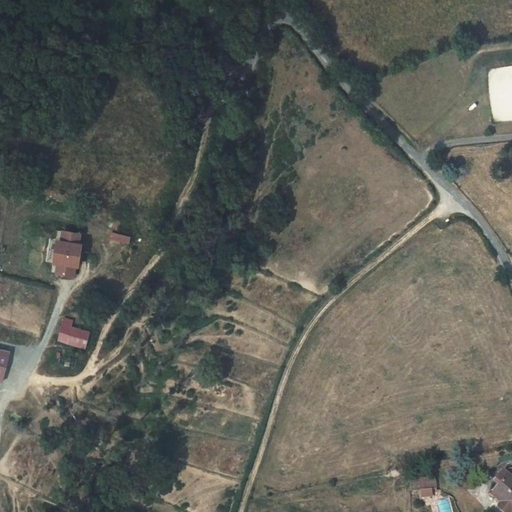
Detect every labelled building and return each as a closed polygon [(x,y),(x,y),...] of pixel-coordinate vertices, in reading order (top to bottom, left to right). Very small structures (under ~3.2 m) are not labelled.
[(109,231),(108,238),(127,243),(128,236),(109,231)] [(62,243),(64,233),(60,233),(58,241),(55,242),(50,241),(48,263),(52,263),(54,266),(53,274),(58,275),(59,264),(57,264),(55,261),(57,245),(61,243),(62,243)] [(79,246),(80,236),(64,233),(62,243),(61,243),(57,245),(55,261),(57,264),(59,264),(58,275),(74,277),(76,267),(79,267),(82,246),(79,246)] [(84,349),(90,330),(71,325),(73,319),(63,316),(56,341),(84,349)] [(470,469),(471,475),(483,473),(482,467),(470,469)] [(451,472),(439,474),(443,492),(447,491),(450,490),(455,490),(451,472)] [(439,474),(425,477),(428,495),(441,492),(443,492),(439,474)] [(511,484),(511,486),(511,487),(511,493),(508,498),(503,499),(511,506),(511,484)]
